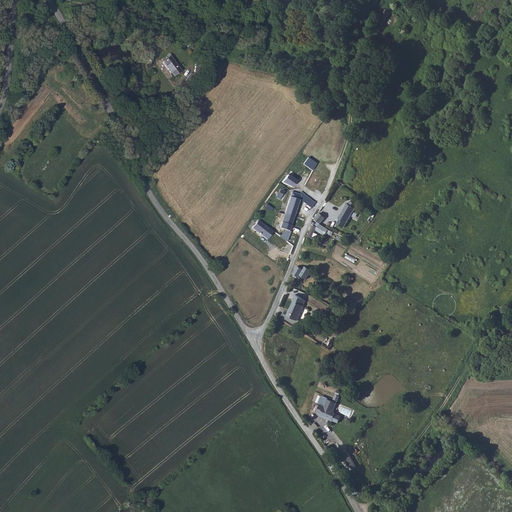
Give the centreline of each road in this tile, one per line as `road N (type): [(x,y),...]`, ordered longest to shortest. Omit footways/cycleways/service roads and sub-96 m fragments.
road 1 (unclassified): [(47,0),(149,195),(254,344)]
road 2 (track): [(364,511),(486,335)]
road 3 (unclassified): [(254,344),(338,165)]
road 4 (unclassified): [(254,344),(356,511)]
road 5 (track): [(338,165),(354,59),(376,0)]
